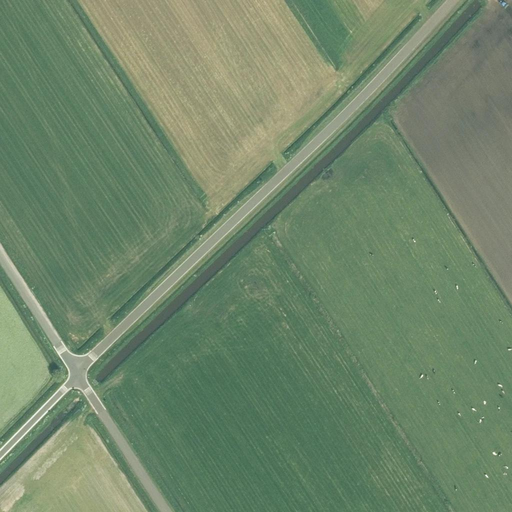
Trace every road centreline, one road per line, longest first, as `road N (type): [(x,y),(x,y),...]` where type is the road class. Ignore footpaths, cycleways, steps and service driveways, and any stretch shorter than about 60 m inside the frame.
road 1 (unclassified): [(76,374),(452,0)]
road 2 (tertiary): [(165,511),(76,374)]
road 3 (tertiary): [(76,374),(0,255)]
